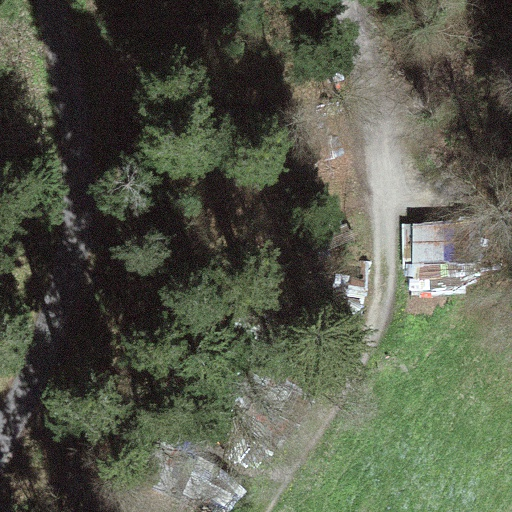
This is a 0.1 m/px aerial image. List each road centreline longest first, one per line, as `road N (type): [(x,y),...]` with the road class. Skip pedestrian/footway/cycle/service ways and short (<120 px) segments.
road 1 (track): [(346,0),(385,136),(384,301),(353,378),(258,511)]
road 2 (track): [(50,0),(71,109),(78,232),(67,297),(0,454)]
